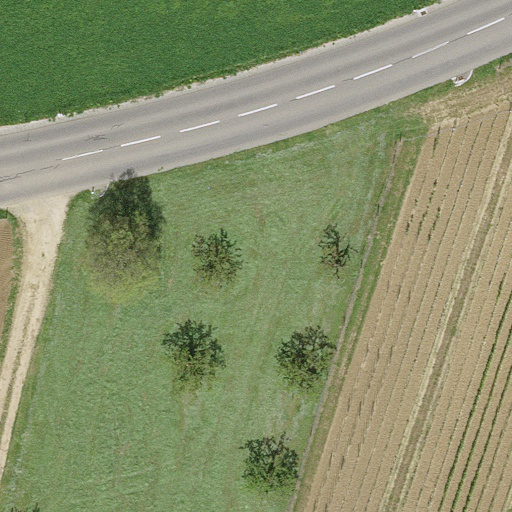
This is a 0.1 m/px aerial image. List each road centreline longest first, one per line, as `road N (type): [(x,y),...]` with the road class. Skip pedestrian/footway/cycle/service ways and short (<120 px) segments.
road 1 (tertiary): [(0,176),(241,116),(411,60),(511,15)]
road 2 (track): [(55,165),(51,237),(0,419)]
